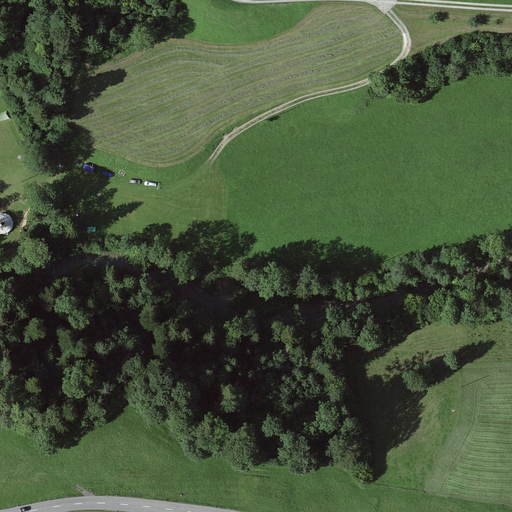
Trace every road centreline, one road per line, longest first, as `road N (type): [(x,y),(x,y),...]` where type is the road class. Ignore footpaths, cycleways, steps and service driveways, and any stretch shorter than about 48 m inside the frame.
road 1 (tertiary): [(28,511),(89,503),(191,511)]
road 2 (track): [(382,0),(511,8)]
